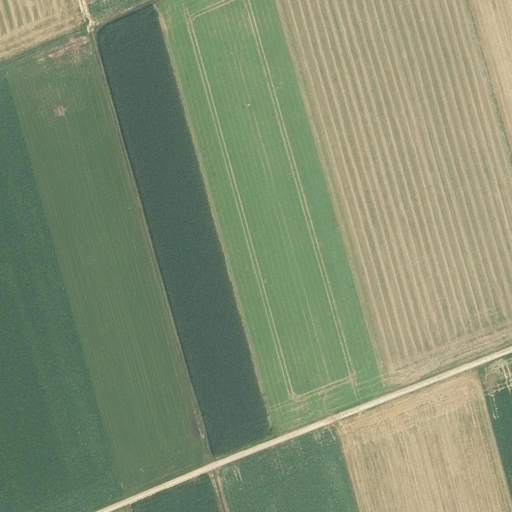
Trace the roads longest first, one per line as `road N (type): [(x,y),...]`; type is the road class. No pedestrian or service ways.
road 1 (track): [(83,0),(211,466)]
road 2 (track): [(511,350),(104,511)]
road 3 (track): [(152,0),(0,67)]
